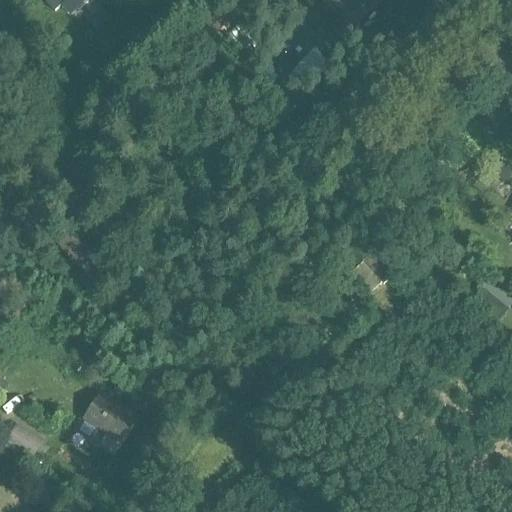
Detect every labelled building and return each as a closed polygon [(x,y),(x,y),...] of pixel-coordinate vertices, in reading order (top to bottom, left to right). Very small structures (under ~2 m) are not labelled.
[(50,0),(46,5),(54,13),(60,7),(68,15),(82,0),(50,0)] [(109,0),(119,9),(128,0),(109,0)] [(328,0),(349,20),(368,0),(328,0)] [(294,74),(298,69),(307,59),(318,70),(329,59),(318,48),(321,45),(298,22),(269,51),(294,74)] [(405,55),(393,67),(412,87),(424,75),(405,55)] [(215,109),(253,152),(268,139),(230,96),(215,109)] [(493,163),(491,180),(509,181),(510,165),(493,163)] [(305,206),(318,190),(305,180),(293,196),(305,206)] [(365,235),(351,222),(343,230),(357,243),(365,235)] [(52,239),(85,279),(101,265),(68,226),(52,239)] [(371,294),(381,285),(376,279),(362,264),(360,266),(352,273),(371,294)] [(108,267),(91,284),(102,295),(119,279),(108,267)] [(511,301),(488,281),(470,303),(497,326),(511,308),(511,301)] [(0,379),(0,398),(9,385),(0,379)] [(10,406),(17,413),(31,399),(24,392),(10,406)] [(100,394),(81,422),(84,423),(78,433),(92,441),(98,432),(105,437),(97,449),(113,459),(139,419),(100,394)] [(41,458),(48,448),(42,445),(42,443),(16,427),(9,438),(7,442),(8,443),(5,447),(29,462),(32,458),(33,459),(35,455),(41,458)] [(83,451),(89,440),(76,434),(71,444),(83,451)] [(68,511),(69,511),(93,511),(74,500),(68,511)]
